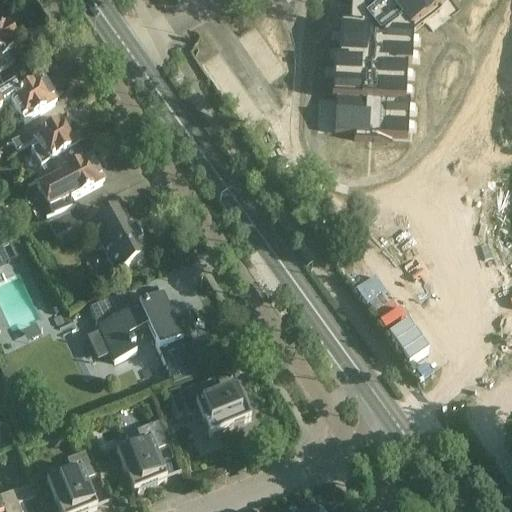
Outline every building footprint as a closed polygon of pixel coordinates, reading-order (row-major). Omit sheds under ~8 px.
[(333,63),(332,101),(336,102),(334,137),(354,138),(354,143),(392,145),(392,139),(408,140),(409,102),(405,102),(407,70),(411,70),(413,34),(441,12),(439,8),(448,0),(358,0),(355,3),(357,6),(350,5),(349,16),(349,29),(340,28),(338,63),(333,63)] [(0,74),(13,66),(15,59),(13,55),(14,52),(17,50),(13,44),(15,41),(12,36),(8,36),(5,30),(0,32),(0,74)] [(27,81),(0,97),(0,113),(2,113),(0,110),(9,105),(23,127),(56,107),(58,106),(55,101),(53,97),(43,82),(41,83),(32,89),(27,81)] [(56,128),(43,136),(40,131),(28,139),(10,147),(16,157),(35,145),(38,150),(31,155),(45,180),(78,163),(83,159),(77,149),(80,147),(66,123),(56,129),(56,128)] [(81,168),(78,163),(45,180),(24,191),(29,198),(37,193),(52,221),(75,211),(71,204),(104,186),(90,162),(81,168)] [(83,213),(88,223),(107,213),(102,203),(83,213)] [(80,213),(69,218),(45,229),(53,243),(86,224),(80,213)] [(140,260),(133,248),(140,244),(133,230),(126,234),(114,213),(88,228),(114,275),(140,260)] [(15,262),(29,256),(22,242),(9,248),(15,262)] [(0,251),(0,268),(9,265),(2,251),(0,251)] [(128,340),(146,331),(172,387),(195,376),(164,310),(167,309),(162,299),(134,312),(125,294),(88,311),(100,336),(88,342),(98,362),(109,357),(113,366),(135,356),(132,349),(134,348),(132,344),(130,344),(128,340)] [(202,387),(182,396),(180,391),(169,396),(178,419),(186,415),(188,419),(199,415),(209,440),(251,423),(237,389),(208,401),(202,387)] [(137,434),(141,445),(117,455),(133,497),(167,483),(155,454),(169,449),(159,425),(137,434)] [(67,463),(72,474),(47,484),(58,511),(96,511),(97,511),(85,483),(99,477),(89,454),(67,463)] [(18,482),(21,491),(30,488),(27,479),(18,482)] [(0,499),(0,511),(3,511),(5,511),(4,511),(20,511),(19,506),(15,494),(0,499)]
